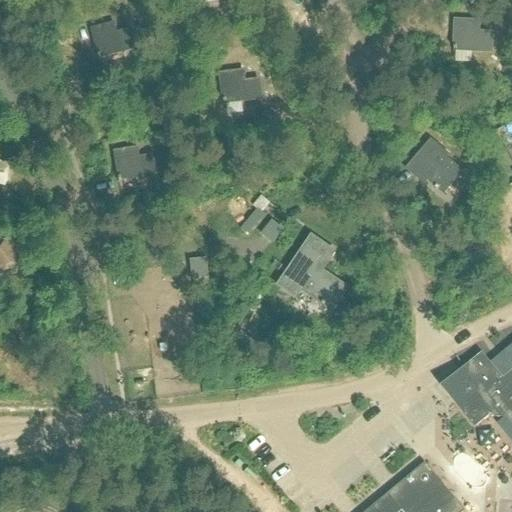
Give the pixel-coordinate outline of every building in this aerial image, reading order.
[(455,21),(454,52),(456,52),(456,54),(493,56),(494,34),(480,33),(481,23),(455,21)] [(92,30),(92,31),(99,59),(99,60),(137,51),(132,31),(119,34),(118,34),(116,25),(116,24),(92,30)] [(245,73),(219,75),(223,106),(262,102),(260,81),(246,82),(245,73)] [(428,183),(444,197),(464,173),(446,157),(450,154),(434,141),(409,171),(425,185),(428,183)] [(139,148),(115,152),(120,182),(120,184),(158,177),(155,156),(140,158),(139,148)] [(0,185),(9,186),(11,167),(0,166),(0,185)] [(347,288),(323,271),(334,254),(312,238),(279,287),(296,299),(303,291),(332,310),(343,295),(347,288)] [(0,245),(0,273),(15,266),(8,252),(14,249),(8,239),(1,243),(2,245),(0,245)] [(442,389),(473,425),(476,428),(492,415),(495,417),(496,418),(499,419),(502,419),(505,419),(507,417),(511,423),(511,373),(502,382),(483,356),(457,376),(442,389)] [(425,465),(368,511),(463,511),(465,511),(425,465)]
